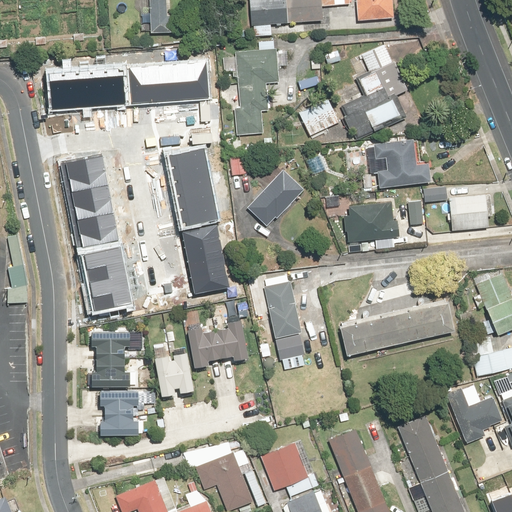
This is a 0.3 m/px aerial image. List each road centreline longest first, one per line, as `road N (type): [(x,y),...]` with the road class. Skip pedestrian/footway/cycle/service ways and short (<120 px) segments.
road 1 (unclassified): [(24,147),(56,313),(55,457),(70,511)]
road 2 (unknown): [(55,457),(209,425),(219,417),(226,379)]
road 3 (residential): [(129,134),(159,282)]
road 4 (secondary): [(511,119),(463,0)]
